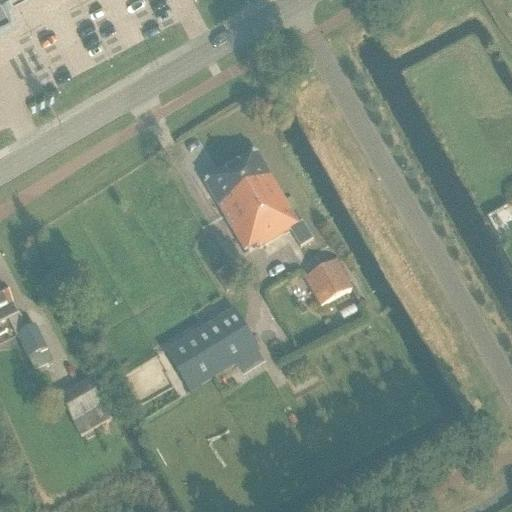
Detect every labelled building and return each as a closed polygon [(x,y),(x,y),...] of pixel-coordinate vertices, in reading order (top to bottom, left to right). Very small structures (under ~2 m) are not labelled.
[(0,0),(0,16),(9,12),(2,0),(0,0)] [(300,89),(315,80),(309,71),(294,80),(300,89)] [(297,225),(255,154),(203,184),(244,253),(257,246),(259,249),(289,231),(299,249),(312,241),(301,223),(297,225)] [(320,309),(352,291),(336,262),(304,279),(320,309)] [(226,293),(236,286),(226,269),(215,276),(226,293)] [(33,372),(51,363),(34,328),(25,333),(2,285),(0,286),(0,324),(7,321),(16,338),(17,338),(33,372)] [(189,394),(257,353),(232,311),(164,353),(189,394)] [(87,382),(59,398),(72,422),(81,438),(109,422),(100,406),(87,382)]
